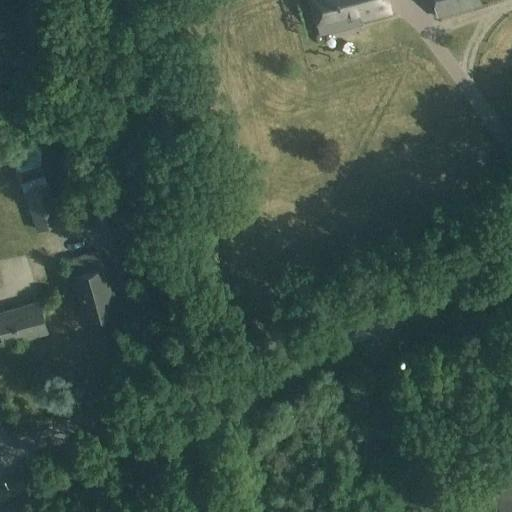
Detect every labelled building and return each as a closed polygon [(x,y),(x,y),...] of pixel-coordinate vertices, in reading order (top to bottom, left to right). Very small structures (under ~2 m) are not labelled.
[(388,0),(310,0),(320,33),(352,24),(351,21),(391,11),(388,0)] [(479,0),(432,0),(437,18),(481,7),(479,0)] [(71,49),(63,9),(25,16),(33,57),(71,49)] [(48,54),(28,60),(31,73),(52,67),(48,54)] [(46,159),(43,139),(12,145),(16,165),(46,159)] [(120,199),(128,188),(133,178),(117,169),(111,179),(104,192),(120,199)] [(40,175),(35,177),(23,182),(20,173),(16,174),(35,231),(57,224),(40,175)] [(104,267),(73,276),(85,321),(116,312),(104,267)] [(13,311),(0,314),(0,327),(4,342),(21,338),(20,336),(31,333),(32,335),(47,331),(39,302),(12,309),(13,311)] [(511,511),(511,487),(494,494),(500,511),(511,511)]
